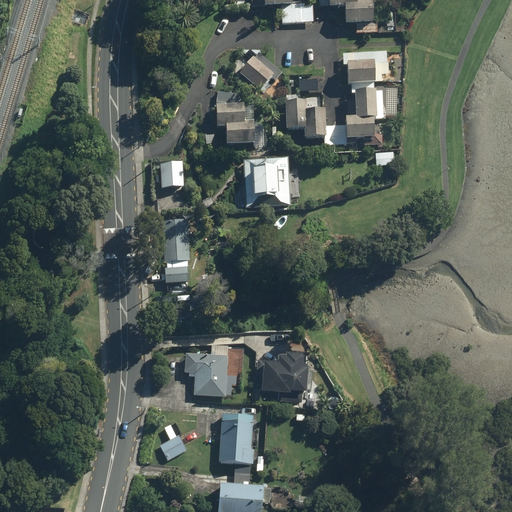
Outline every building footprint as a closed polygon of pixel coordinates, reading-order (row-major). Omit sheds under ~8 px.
[(251,0),(251,9),(282,11),(281,25),(313,27),(314,6),(292,5),(292,0),(251,0)] [(329,0),(329,9),(345,9),(345,28),(374,27),(373,3),(358,4),(358,0),(329,0)] [(251,62),(238,75),(259,94),(272,79),(275,82),(282,75),(259,54),(257,57),(250,50),(245,56),(251,62)] [(373,93),(374,85),(374,84),(381,84),(381,76),(387,76),(387,53),(343,54),(343,75),(346,75),(346,85),(351,85),(351,94),(353,94),(353,101),(349,101),(349,119),(345,119),(346,141),(374,141),(374,121),(383,121),(383,93),(373,93)] [(298,82),(298,92),(317,92),(317,82),(298,82)] [(264,126),(254,127),(253,107),(239,107),(238,92),(217,93),(217,108),(216,108),(216,130),(225,129),(225,147),(254,146),(254,149),(264,149),(264,126)] [(286,103),(286,132),(304,132),(304,141),(325,141),(325,111),(306,111),(306,103),(286,103)] [(217,145),(213,124),(203,126),(206,147),(217,145)] [(245,209),(289,207),(287,160),(243,162),(245,209)] [(163,171),(162,187),(188,188),(189,172),(163,171)] [(164,211),(189,211),(189,193),(164,193),(164,211)] [(190,223),(164,223),(164,263),(165,263),(165,279),(187,279),(188,262),(189,262),(190,223)] [(194,379),(192,396),(225,399),(225,397),(231,398),(232,386),(235,387),(236,377),(226,376),(229,349),(211,347),(210,357),(183,354),(182,372),(189,373),(188,378),(194,379)] [(309,370),(303,369),(304,354),(286,353),(286,356),(278,356),(278,361),(278,363),(256,363),(255,387),(261,387),(261,394),(289,397),(289,394),(306,396),(306,392),(310,392),(312,374),(308,374),(309,370)] [(254,451),(251,451),(253,418),(221,416),(218,464),(250,466),(253,466),(254,451)] [(159,448),(167,463),(186,452),(178,437),(159,448)] [(219,484),(217,511),(261,511),(262,506),(269,506),(270,491),(263,491),(263,489),(228,487),(229,484),(219,484)]
